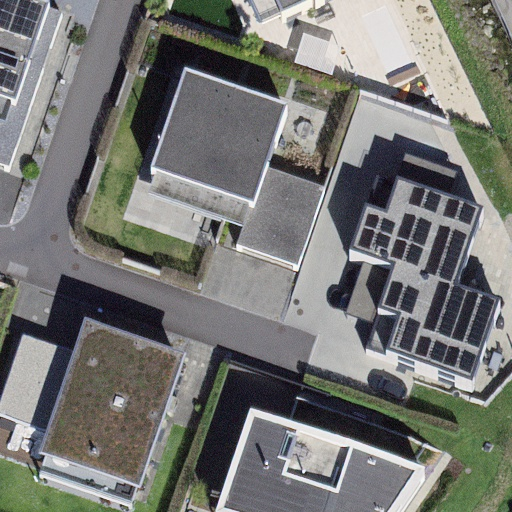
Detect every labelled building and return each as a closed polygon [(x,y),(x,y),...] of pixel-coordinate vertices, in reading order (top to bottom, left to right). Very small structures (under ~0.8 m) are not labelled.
[(262,0),(281,40),(369,0),(262,0)] [(47,21),(0,4),(0,106),(17,112),(47,21)] [(298,125),(195,94),(166,188),(269,219),(298,125)] [(480,222),(381,190),(356,267),(401,281),(376,357),(470,387),(493,320),(452,306),(480,222)] [(186,373),(87,340),(43,470),(142,503),(186,373)] [(421,511),(443,488),(247,426),(216,511),(421,511)]
